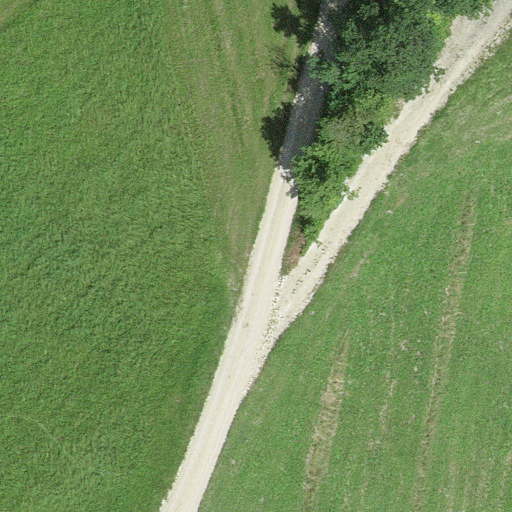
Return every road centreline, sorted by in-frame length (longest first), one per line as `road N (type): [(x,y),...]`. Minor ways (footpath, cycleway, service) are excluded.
road 1 (track): [(167,511),(250,307),(332,0)]
road 2 (track): [(250,307),(296,276),(504,0)]
